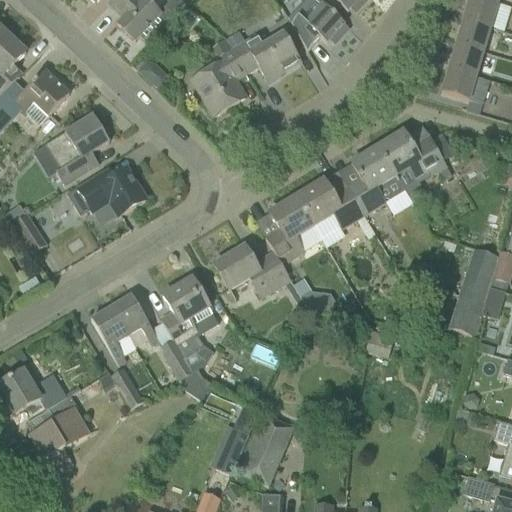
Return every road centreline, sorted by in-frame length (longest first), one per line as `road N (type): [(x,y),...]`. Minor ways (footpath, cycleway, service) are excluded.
road 1 (residential): [(209,192),(245,184),(370,93),(427,0)]
road 2 (residential): [(33,0),(202,167),(209,192)]
road 3 (residential): [(209,192),(196,217),(0,337)]
